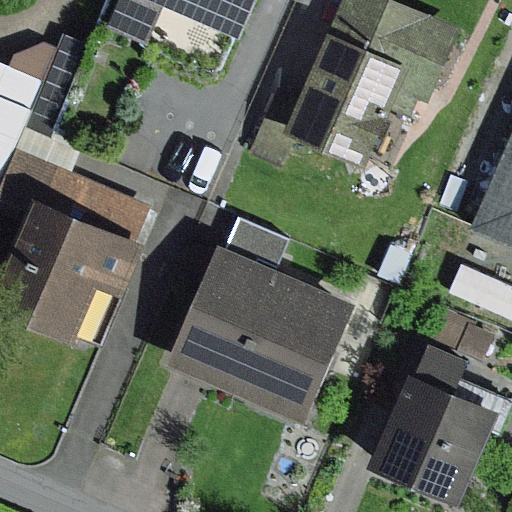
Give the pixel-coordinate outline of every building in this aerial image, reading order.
[(249,0),(146,0),(235,36),(249,0)] [(472,24),(417,0),(354,0),(313,97),(291,87),(268,141),(297,154),(307,131),(382,163),(408,103),(422,110),(432,89),(442,93),(472,24)] [(0,185),(40,84),(0,69),(0,185)] [(511,169),(489,226),(511,235),(511,169)] [(132,255),(23,212),(0,270),(0,323),(90,359),(132,255)] [(352,317),(220,262),(171,378),(303,433),(352,317)] [(458,511),(500,415),(408,376),(364,480),(438,511),(458,511)]
